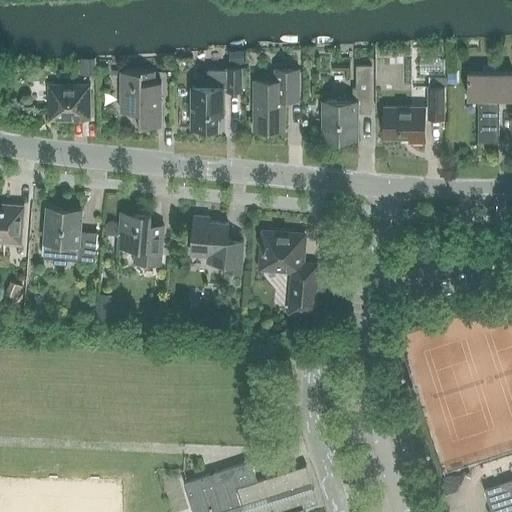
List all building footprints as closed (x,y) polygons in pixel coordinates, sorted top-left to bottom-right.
[(356,100),(324,100),(324,137),(358,137),(358,112),(372,112),(372,64),(356,64),(356,100)] [(242,67),(227,67),(227,69),(208,69),(208,85),(192,86),(192,126),(219,127),(219,113),(224,113),(224,91),(242,91),(242,67)] [(254,80),(254,128),(285,129),(285,98),(299,98),(299,68),(276,68),(275,80),(254,80)] [(122,70),(121,111),(141,111),(141,125),(161,125),(162,81),(154,81),(154,70),(122,70)] [(479,140),(500,140),(500,96),(511,96),(511,71),(468,71),(468,96),(479,96),(479,140)] [(89,85),(51,85),(51,118),(89,118),(89,85)] [(425,141),(425,117),(444,117),(444,85),(429,85),(429,106),(385,106),(385,137),(410,138),(410,141),(425,141)] [(0,239),(6,240),(6,242),(21,243),(24,207),(0,205),(0,239)] [(49,206),(46,243),(44,257),(95,261),(98,232),(80,231),(81,209),(49,206)] [(119,245),(136,246),(135,260),(161,262),(164,224),(151,223),(151,213),(122,211),(119,245)] [(209,216),(194,215),(192,254),(209,255),(208,261),(225,262),(224,270),(242,271),(244,240),(227,239),(228,222),(209,221),(209,216)] [(318,263),(302,262),(304,234),(264,231),(262,267),(293,269),(290,311),(314,313),(316,292),(328,293),(331,266),(318,265),(318,263)] [(101,293),(100,319),(114,319),(115,294),(101,293)] [(306,464),(258,480),(252,461),(185,482),(194,511),(306,511),(304,506),(318,502),(306,464)] [(511,511),(511,480),(486,489),(492,511),(511,511)]
